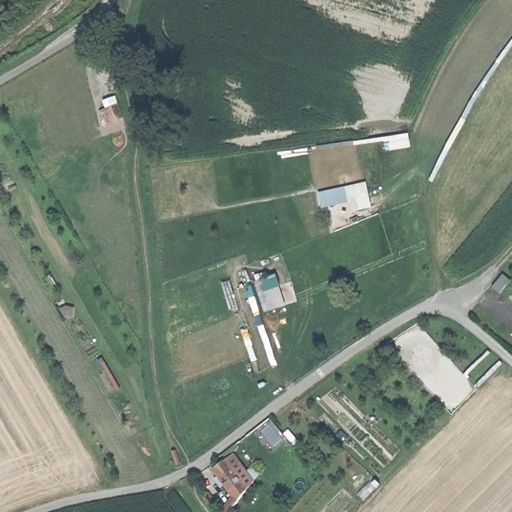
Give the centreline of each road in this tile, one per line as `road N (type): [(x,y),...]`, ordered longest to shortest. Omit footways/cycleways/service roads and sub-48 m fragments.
road 1 (track): [(37,511),(190,469),(386,327),(444,299),(511,361)]
road 2 (track): [(101,12),(0,80)]
